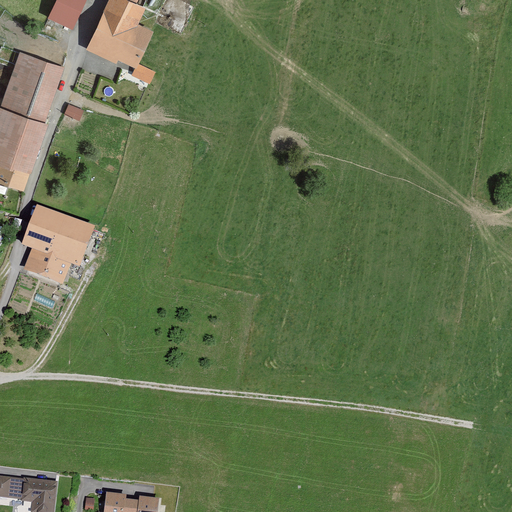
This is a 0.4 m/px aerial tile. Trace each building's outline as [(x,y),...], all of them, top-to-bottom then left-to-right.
[(90,0),(59,0),(51,19),(75,31),(90,0)] [(141,0),(112,0),(92,49),(142,70),(159,31),(143,24),(150,7),(141,2),(141,0)] [(68,67),(22,52),(5,104),(0,102),(0,168),(2,169),(0,174),(0,178),(28,188),(68,67)] [(136,76),(123,72),(120,82),(146,89),(150,74),(137,70),(136,76)] [(83,111),(69,105),(65,114),(80,120),(83,111)] [(100,228),(43,207),(28,248),(35,250),(27,270),(67,285),(75,263),(86,267),(100,228)] [(53,511),(57,482),(0,475),(0,496),(34,501),(32,511),(53,511)] [(127,494),(106,493),(104,511),(157,511),(159,499),(139,497),(139,500),(126,499),(127,494)] [(94,499),(86,498),(85,510),(93,511),(94,499)]
